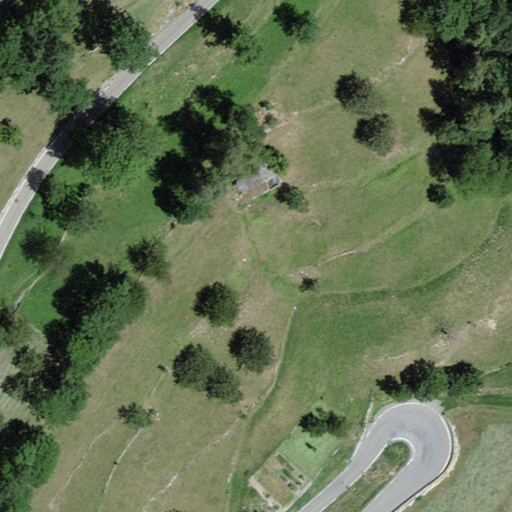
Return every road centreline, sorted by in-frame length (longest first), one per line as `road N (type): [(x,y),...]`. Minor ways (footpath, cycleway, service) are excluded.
road 1 (residential): [(197,0),(51,152),(0,230)]
road 2 (residential): [(306,511),(387,432),(405,427),(419,430),(423,464),(374,511)]
